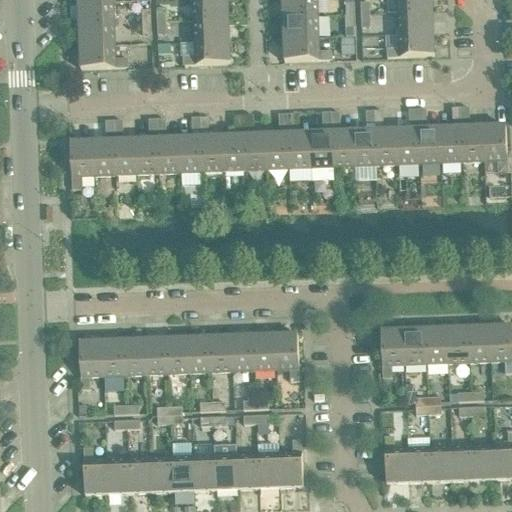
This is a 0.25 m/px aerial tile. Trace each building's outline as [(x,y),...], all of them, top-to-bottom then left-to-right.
[(229,21),(227,0),(223,0),(193,1),(194,23),(229,21)] [(318,19),(316,0),(281,0),(283,20),(318,19)] [(433,15),(432,0),(397,0),(398,16),(433,15)] [(114,26),(113,4),(78,5),(79,27),(114,26)] [(370,18),(369,5),(360,5),(361,18),(370,18)] [(355,18),(354,6),(345,6),(346,18),(355,18)] [(151,25),(150,12),(141,13),(142,25),(151,25)] [(166,24),(165,12),(156,12),(157,25),(166,24)] [(434,37),(433,15),(398,16),(399,38),(434,37)] [(355,31),(355,18),(346,18),(346,31),(355,31)] [(370,30),(370,18),(361,18),(361,31),(370,30)] [(319,41),(318,19),(283,20),(283,42),(319,41)] [(230,44),(229,21),(194,23),(195,46),(230,44)] [(166,37),(166,24),(157,25),(157,37),(166,37)] [(151,38),(151,25),(142,25),(142,38),(151,38)] [(115,48),(114,26),(79,27),(80,50),(115,48)] [(434,59),(434,37),(399,38),(399,51),(387,52),(387,61),(434,59)] [(332,63),(332,54),(319,54),(319,41),(283,42),(284,65),(332,63)] [(230,67),(230,44),(195,46),(195,59),(183,59),(183,69),(230,67)] [(128,71),(128,61),(115,62),(115,48),(80,50),(81,72),(128,71)] [(469,123),(469,110),(460,111),(461,123),(469,123)] [(461,123),(460,111),(452,111),(452,124),(461,123)] [(418,125),(417,112),(409,113),(409,125),(418,125)] [(426,125),(426,112),(417,112),(418,125),(426,125)] [(374,127),(374,114),(366,114),(366,127),(374,127)] [(383,126),(383,114),(374,114),(374,127),(383,126)] [(340,128),(340,115),(331,116),(331,128),(340,128)] [(331,128),(331,116),(322,116),(323,129),(331,128)] [(288,130),(287,117),(279,117),(279,130),(288,130)] [(296,130),(296,117),(287,117),(288,130),(296,130)] [(253,131),(252,118),(244,119),(244,132),(253,131)] [(244,132),(244,119),(235,119),(235,132),(244,132)] [(201,133),(200,120),(192,121),(192,134),(201,133)] [(209,133),(209,120),(200,120),(201,133),(209,133)] [(158,135),(157,122),(148,122),(149,135),(158,135)] [(166,134),(166,122),(157,122),(158,135),(166,134)] [(123,136),(123,123),(114,124),(115,136),(123,136)] [(115,136),(114,124),(105,124),(106,137),(115,136)] [(507,176),(506,129),(483,130),(484,165),(498,164),(498,177),(507,176)] [(484,165),(483,130),(461,131),(462,166),(484,165)] [(462,166),(461,131),(439,132),(441,166),(462,166)] [(419,167),(418,132),(396,133),(398,168),(419,167)] [(441,166),(439,132),(418,132),(419,167),(441,166)] [(398,168),(396,133),(375,134),(376,169),(398,168)] [(376,169),(375,134),(353,135),(354,170),(376,169)] [(354,170),(353,135),(331,136),(333,171),(354,170)] [(311,171),(310,136),(288,137),(290,172),(311,171)] [(333,171),(331,136),(310,136),(311,171),(333,171)] [(290,172),(288,137),(266,138),(267,173),(290,172)] [(267,173),(266,138),(244,139),(246,174),(267,173)] [(246,174),(244,139),(223,140),(224,175),(246,174)] [(203,175),(201,140),(180,141),(181,176),(203,175)] [(224,175),(223,140),(201,140),(203,175),(224,175)] [(181,176),(180,141),(158,142),(159,177),(181,176)] [(159,177),(158,142),(137,143),(138,178),(159,177)] [(138,178),(137,143),(115,144),(116,179),(138,178)] [(116,179),(115,144),(93,145),(95,180),(116,179)] [(95,180),(93,145),(70,145),(72,193),(81,192),(81,180),(95,180)] [(511,377),(511,329),(490,330),(491,365),(505,364),(505,377),(511,377)] [(491,365),(490,330),(468,331),(469,365),(491,365)] [(469,365),(468,331),(447,332),(448,366),(469,365)] [(448,366),(447,332),(425,333),(426,367),(448,366)] [(426,367),(425,333),(403,334),(405,368),(426,367)] [(405,368),(403,334),(381,334),(383,382),(392,381),(391,368),(405,368)] [(277,373),(275,338),(254,339),(255,374),(277,373)] [(299,385),(298,338),(275,338),(277,373),(290,373),(290,385),(299,385)] [(255,374),(254,339),(232,340),(234,375),(255,374)] [(234,375),(232,340),(211,341),(212,376),(234,375)] [(212,376),(211,341),(189,342),(190,377),(212,376)] [(169,377),(168,342),(146,343),(147,378),(169,377)] [(190,377),(189,342),(168,342),(169,377),(190,377)] [(147,378),(146,343),(124,344),(126,379),(147,378)] [(126,379),(124,344),(103,345),(104,380),(126,379)] [(104,380),(103,345),(79,346),(81,393),(90,393),(90,380),(104,380)] [(484,404),(483,395),(471,396),(471,405),(484,404)] [(471,405),(471,396),(458,396),(459,405),(471,405)] [(441,409),(440,400),(428,401),(428,409),(441,409)] [(428,409),(428,401),(415,401),(415,410),(428,409)] [(269,412),(268,403),(256,404),(256,413),(269,412)] [(256,413),(256,404),(243,404),(243,413),(256,413)] [(225,414),(225,405),(212,406),(213,414),(225,414)] [(213,414),(212,406),(200,406),(200,415),(213,414)] [(139,417),(139,408),(126,409),(126,418),(139,417)] [(126,418),(126,409),(114,409),(114,418),(126,418)] [(428,418),(428,409),(415,410),(416,418),(428,418)] [(441,417),(441,412),(441,409),(428,409),(428,418),(441,417)] [(170,419),(170,410),(157,411),(157,420),(170,419)] [(182,419),(182,410),(170,410),(170,419),(182,419)] [(484,419),(484,410),(471,411),(472,420),(484,419)] [(472,420),(471,411),(459,411),(459,420),(472,420)] [(269,427),(269,418),(256,419),(257,428),(269,427)] [(170,428),(170,419),(157,420),(158,428),(170,428)] [(183,427),(183,422),(182,419),(170,419),(170,428),(183,427)] [(257,428),(256,419),(244,419),(244,428),(257,428)] [(226,429),(226,420),(213,421),(213,429),(226,429)] [(213,429),(213,421),(200,421),(201,430),(213,429)] [(140,432),(139,423),(127,424),(127,433),(140,432)] [(127,433),(127,424),(114,424),(115,433),(127,433)] [(511,482),(511,435),(507,435),(508,448),(495,449),(496,483),(511,482)] [(409,487),(408,453),(394,454),(394,440),(385,440),(387,487),(409,487)] [(303,491),(302,443),(292,444),(293,456),(279,456),(280,491),(303,491)] [(496,483),(495,449),(472,450),(474,484),(496,483)] [(474,484),(472,450),(451,451),(452,485),(474,484)] [(108,498),(106,463),(93,464),(93,451),(83,451),(85,499),(108,498)] [(452,485),(451,451),(429,452),(431,486),(452,485)] [(431,486),(429,452),(408,453),(409,487),(431,486)] [(280,491),(279,456),(258,457),(259,492),(280,491)] [(259,492),(258,457),(236,458),(237,493),(259,492)] [(237,493),(236,458),(214,459),(216,494),(237,493)] [(216,494),(214,459),(193,460),(194,495),(216,494)] [(172,496),(171,460),(150,461),(151,496),(172,496)] [(194,495),(193,460),(171,460),(172,496),(194,495)] [(151,496),(150,461),(128,462),(129,497),(151,496)] [(129,497),(128,462),(106,463),(108,498),(129,497)]
